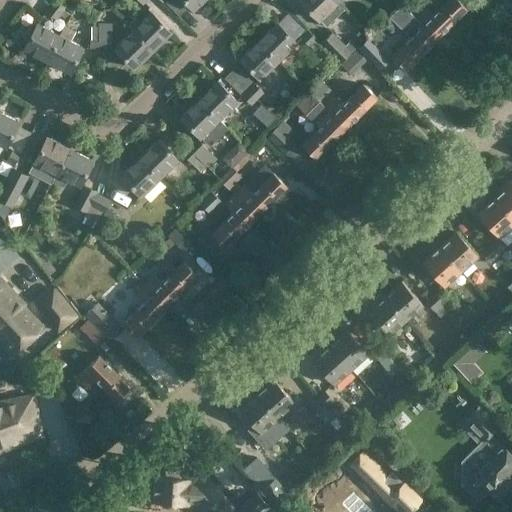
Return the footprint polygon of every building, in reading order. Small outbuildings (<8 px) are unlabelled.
[(62,0),(52,0),(50,3),(62,12),(64,9),(67,5),(68,4),(67,4),(62,0)] [(73,0),(69,0),(67,4),(68,4),(67,5),(64,9),(72,13),(78,2),(73,0)] [(184,0),(193,9),(201,0),(184,0)] [(336,2),(334,0),(298,0),(318,20),(318,19),(325,26),(343,8),(336,2)] [(446,0),(432,15),(422,6),(413,16),(435,38),(466,7),(458,0),(446,0)] [(62,12),(50,3),(45,10),(57,19),(61,13),(62,12)] [(405,68),(435,38),(413,16),(402,5),(391,16),(410,37),(393,54),(405,68)] [(151,12),(140,23),(134,16),(127,24),(133,30),(132,31),(150,49),(151,50),(170,31),(151,12)] [(99,46),(111,47),(111,23),(98,23),(98,26),(99,26),(99,46)] [(295,42),(276,23),(257,40),(276,60),(288,49),(295,42)] [(58,37),(35,25),(23,49),(46,60),(58,37)] [(58,37),(46,60),(68,72),(80,48),(69,43),(75,31),(64,25),(58,37)] [(99,26),(98,26),(90,26),(90,36),(89,36),(89,48),(99,48),(99,46),(99,26)] [(317,39),(307,29),(299,36),(309,47),(317,39)] [(150,49),(132,31),(114,49),(133,67),(151,50),(150,49)] [(319,43),(339,63),(357,45),(350,39),(345,44),(331,31),(319,43)] [(367,37),(358,46),(380,68),(389,59),(367,37)] [(258,78),(276,60),(257,40),(249,49),(239,58),(258,78)] [(235,101),(216,81),(198,99),(217,119),(235,101)] [(263,92),(253,82),(240,94),(251,104),(257,99),(263,92)] [(333,96),(323,106),(345,127),(375,97),(362,84),(341,105),(333,96)] [(273,87),(260,100),(274,114),(278,117),(290,105),(273,87)] [(199,137),(217,119),(198,99),(180,117),(199,137)] [(275,116),(261,103),(254,111),(268,124),(275,116)] [(345,127),(323,106),(314,115),(322,123),(301,144),(314,158),(345,127)] [(0,110),(0,144),(6,148),(20,121),(0,110)] [(282,120),(266,136),(284,153),(294,142),(289,137),(295,132),(282,120)] [(68,149),(45,137),(33,161),(45,167),(41,174),(52,180),(68,149)] [(156,139),(138,158),(158,178),(176,159),(156,139)] [(197,139),(189,147),(197,157),(208,167),(217,159),(197,139)] [(245,149),(235,139),(218,155),(228,166),(245,149)] [(189,147),(188,146),(181,153),(191,163),(197,157),(189,147)] [(20,152),(12,148),(6,161),(14,165),(20,152)] [(68,149),(52,180),(63,186),(67,179),(78,184),(90,161),(68,149)] [(20,152),(14,165),(8,177),(15,181),(28,156),(20,152)] [(158,178),(138,158),(119,176),(139,196),(158,178)] [(243,185),(239,189),(234,183),(238,180),(228,170),(219,179),(234,194),(255,216),(286,186),(272,173),(273,172),(264,163),(243,184),(243,185)] [(511,184),(510,182),(493,197),(511,217),(511,184)] [(97,191),(84,184),(73,205),(86,212),(90,205),(96,192),(97,191)] [(208,212),(221,201),(212,191),(199,203),(208,212)] [(110,200),(96,192),(90,205),(103,212),(104,212),(106,208),(110,200)] [(255,216),(234,194),(224,204),(232,212),(211,232),(224,246),(255,216)] [(511,222),(511,217),(493,197),(477,212),(498,236),(511,222)] [(12,205),(0,214),(19,238),(23,235),(18,218),(21,215),(12,205)] [(114,212),(106,208),(104,212),(103,212),(100,218),(108,223),(114,212)] [(174,228),(167,235),(183,252),(191,245),(183,237),(174,228)] [(455,232),(439,247),(459,270),(476,255),(455,232)] [(503,249),(494,237),(486,244),(496,255),(503,249)] [(496,255),(486,244),(479,250),(489,261),(496,255)] [(459,270),(439,247),(422,262),(443,285),(459,270)] [(153,274),(143,283),(165,305),(196,275),(183,261),(161,282),(153,274)] [(26,302),(0,275),(0,344),(10,356),(43,324),(24,304),(26,302)] [(384,297),(404,319),(421,304),(401,281),(384,297)] [(134,292),(142,301),(121,322),(134,335),(165,305),(143,283),(134,292)] [(78,315),(55,286),(34,303),(57,332),(78,315)] [(448,298),(439,286),(431,293),(441,304),(448,298)] [(404,319),(384,297),(382,298),(378,293),(369,302),(373,307),(367,312),(387,335),(404,319)] [(441,304),(431,293),(424,299),(434,311),(441,304)] [(109,339),(122,326),(98,301),(85,314),(88,317),(105,334),(109,339)] [(105,334),(88,317),(79,327),(96,344),(105,334)] [(366,353),(346,330),(329,345),(349,368),(366,353)] [(390,359),(398,352),(383,336),(376,342),(385,353),(390,359)] [(452,362),(471,382),(482,372),(473,362),(485,351),(476,340),(452,362)] [(378,359),(385,353),(376,342),(368,349),(378,359)] [(54,372),(66,363),(53,345),(42,354),(54,372)] [(332,383),(349,368),(329,345),(312,360),(332,383)] [(115,399),(130,385),(99,353),(75,377),(85,387),(92,380),(93,381),(96,380),(115,399)] [(390,359),(385,353),(378,359),(391,375),(399,369),(398,367),(390,359)] [(273,379),(256,394),(277,417),(293,402),(273,379)] [(325,407),(333,400),(323,390),(316,396),(325,407)] [(277,417),(256,394),(239,409),(260,432),(277,417)] [(32,395),(0,400),(0,447),(39,433),(32,395)] [(325,407),(316,396),(309,403),(318,413),(320,412),(325,407)] [(511,437),(481,408),(463,425),(481,444),(461,462),(461,488),(475,502),(480,503),(488,495),(493,500),(495,497),(499,501),(511,488),(511,456),(508,453),(511,448),(511,437)] [(335,416),(328,421),(337,431),(343,425),(335,416)] [(225,448),(231,454),(242,444),(233,435),(231,434),(221,443),(222,445),(224,449),(225,448)] [(362,434),(352,443),(363,455),(373,447),(362,434)] [(276,450),(268,441),(260,447),(269,457),(276,450)] [(217,445),(206,443),(206,451),(217,452),(217,445)] [(274,477),(255,457),(241,469),(258,490),(272,479),(274,477)] [(154,490),(148,490),(147,500),(164,502),(166,504),(173,505),(176,503),(199,506),(204,511),(226,511),(233,506),(211,483),(181,479),(181,474),(166,472),(165,477),(156,476),(154,490)] [(272,479),(260,489),(273,504),(287,491),(275,476),(274,477),(272,479)] [(398,511),(408,511),(422,498),(404,481),(385,499),(398,511)] [(236,511),(258,511),(267,504),(255,491),(234,509),(236,511)]
